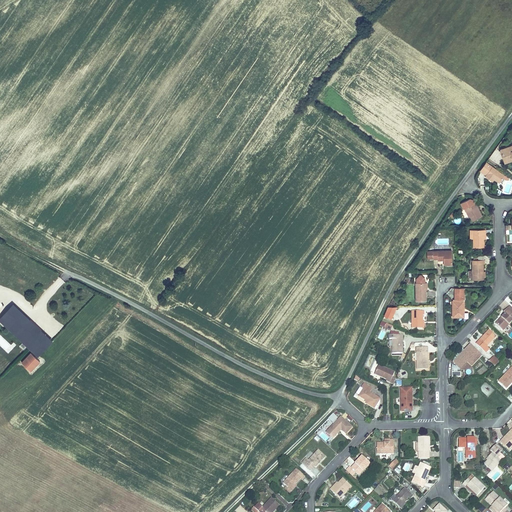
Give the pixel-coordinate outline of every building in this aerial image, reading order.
[(511,145),(510,145),(497,151),(499,160),(504,158),(510,159),(511,159),(511,145)] [(483,163),(476,173),(480,176),(479,178),(483,181),(487,184),(491,181),(496,185),(502,179),(483,163)] [(463,207),(461,208),(465,218),(467,223),(478,219),(475,210),(472,204),(470,204),(469,200),(462,203),(463,207)] [(465,218),(461,208),(457,210),(461,220),(465,218)] [(484,237),(484,232),(469,232),(469,250),(482,250),(482,243),(480,243),(480,237),(484,237)] [(450,269),(449,253),(423,255),(423,263),(434,263),(434,265),(438,264),(441,264),(441,269),(450,269)] [(481,261),(469,262),(469,266),(467,266),(468,283),(478,283),(477,276),(479,276),(479,271),(478,267),(482,267),(481,261)] [(425,291),(424,282),(413,283),(413,304),(426,303),(425,291)] [(462,302),(461,291),(451,292),(451,302),(462,302)] [(54,340),(14,303),(0,317),(0,320),(38,356),(54,340)] [(459,303),(448,303),(449,321),(465,321),(465,316),(460,315),(460,311),(459,303)] [(505,312),(510,316),(511,313),(511,306),(508,303),(502,310),(505,312)] [(396,309),(386,309),(382,318),(390,322),(396,309)] [(511,321),(511,318),(510,316),(505,312),(500,317),(494,324),(503,332),(511,321)] [(424,318),(424,313),(410,314),(411,333),(423,332),(422,322),(422,319),(424,318)] [(390,329),(379,324),(378,328),(389,332),(390,329)] [(480,339),(473,347),(485,358),(490,352),(487,349),(496,338),(488,331),(480,339)] [(401,335),(389,337),(389,342),(390,357),(403,356),(402,344),(401,335)] [(478,356),(467,345),(463,349),(461,351),(458,349),(454,353),(451,360),(450,366),(455,370),(464,360),(469,365),(478,356)] [(426,348),(415,349),(415,373),(427,373),(426,368),(425,368),(425,362),(427,362),(426,348)] [(40,361),(31,352),(22,362),(32,371),(40,361)] [(464,360),(455,370),(458,372),(463,367),(468,372),(481,359),(478,356),(469,365),(464,360)] [(492,369),(497,365),(491,359),(486,363),(492,369)] [(511,365),(496,383),(505,392),(510,386),(508,385),(511,380),(511,365)] [(395,375),(379,367),(373,379),(382,383),(389,387),(392,381),(395,375)] [(480,389),(488,397),(494,390),(486,382),(480,389)] [(375,390),(365,385),(362,390),(366,391),(361,399),(366,402),(368,403),(366,405),(376,410),(382,400),(372,394),(375,390)] [(414,402),(413,390),(401,391),(402,415),(414,415),(414,402)] [(324,422),(329,427),(333,423),(330,420),(331,418),(329,417),(324,422)] [(341,417),(327,432),(334,439),(340,433),(343,430),(347,434),(353,428),(341,417)] [(509,453),(511,449),(511,429),(510,431),(511,432),(511,433),(506,440),(504,439),(503,437),(498,443),(509,453)] [(431,436),(419,436),(420,459),(432,458),(431,445),(431,436)] [(477,439),(477,438),(459,438),(460,447),(466,447),(467,459),(478,459),(477,445),(477,439)] [(393,441),(393,444),(387,444),(379,444),(379,456),(397,456),(397,441),(393,441)] [(494,454),(498,457),(504,451),(498,446),(492,453),(494,454)] [(310,460),(308,459),(303,464),(311,472),(316,467),(317,469),(320,465),(326,459),(318,451),(310,460)] [(498,457),(494,454),(492,457),(489,460),(492,462),(488,467),(495,473),(504,462),(498,457)] [(354,467),(353,466),(348,470),(354,476),(358,472),(361,475),(373,463),(365,456),(359,462),(354,467)] [(401,463),(397,460),(392,466),(395,469),(401,463)] [(433,466),(423,461),(413,481),(425,488),(428,482),(426,481),(428,477),(433,466)] [(292,491),(297,485),(299,482),(302,480),(304,480),(306,477),(297,469),(284,483),(287,486),(292,491)] [(489,487),(475,475),(465,486),(469,490),(472,487),(481,496),(489,487)] [(382,484),(388,491),(396,484),(389,477),(382,484)] [(334,489),(332,487),(328,491),(339,501),(352,487),(343,479),(339,484),(334,489)] [(292,496),(300,488),(297,485),(292,491),(287,486),(284,489),(292,496)] [(364,491),(368,495),(373,490),(369,487),(364,491)] [(380,487),(378,490),(383,495),(386,492),(380,487)] [(415,496),(407,487),(395,500),(401,506),(407,500),(410,497),(412,499),(415,496)] [(481,496),(472,487),(469,490),(479,498),(481,496)] [(509,505),(511,503),(498,490),(489,499),(494,504),(502,511),(507,511),(511,508),(509,505)] [(277,511),(282,508),(272,499),(263,509),(259,506),(256,509),(254,508),(252,511),(260,511),(262,510),(264,511),(277,511)] [(407,500),(401,506),(404,509),(408,505),(410,503),(407,500)] [(447,511),(448,511),(439,503),(433,509),(436,511),(434,511),(447,511)]
